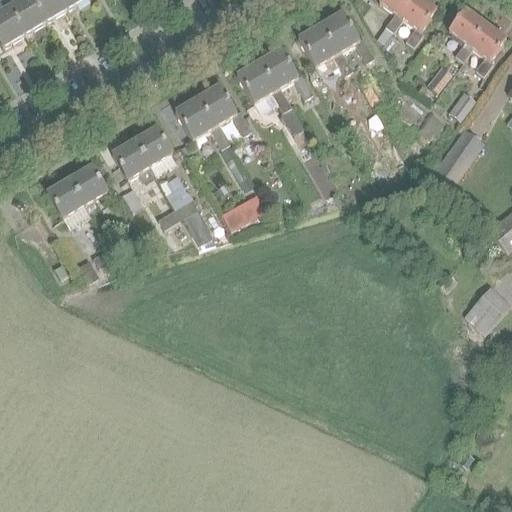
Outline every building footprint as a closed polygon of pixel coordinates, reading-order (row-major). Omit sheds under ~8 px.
[(0,0),(0,2),(23,42),(45,29),(27,0),(22,0),(23,2),(10,9),(4,0),(0,0)] [(27,0),(45,29),(67,16),(56,0),(27,0)] [(56,0),(67,16),(89,3),(87,0),(56,0)] [(385,34),(388,36),(414,1),(412,0),(383,0),(377,9),(393,21),(384,33),(385,34)] [(414,1),(388,36),(392,39),(401,26),(413,35),(404,48),(412,54),(423,40),(419,37),(435,16),(414,1)] [(0,53),(1,55),(23,42),(0,2),(0,11),(2,14),(0,15),(0,53)] [(460,66),(485,32),(463,16),(447,38),(463,50),(454,61),(460,66)] [(318,31),(347,80),(352,78),(341,59),(353,52),(364,70),(374,64),(362,44),(358,46),(341,17),(318,31)] [(342,83),(347,80),(318,31),(296,44),(314,75),(332,64),(342,83)] [(460,66),(462,67),(470,55),(483,64),(473,77),(482,83),(492,69),(489,66),(504,45),(485,32),(460,66)] [(388,36),(385,34),(377,44),(384,49),(392,39),(388,36)] [(391,58),(400,45),(393,39),(383,52),(391,58)] [(257,67),(286,117),(290,114),(280,96),(292,88),(303,107),(312,102),(300,80),(296,82),(279,54),(257,67)] [(283,119),(286,117),(257,67),(234,80),(252,111),(270,101),(281,120),(283,119)] [(441,71),(426,90),(437,98),(451,79),(441,71)] [(195,103),(224,153),(229,151),(218,132),(230,125),(241,143),(251,138),(239,116),(234,119),(218,91),(195,103)] [(410,97),(399,110),(416,125),(427,112),(410,97)] [(462,97),(447,118),(460,127),(475,106),(462,97)] [(219,156),(224,153),(195,103),(173,116),(191,148),(209,138),(219,156)] [(281,120),(280,120),(293,141),(304,135),(291,114),(290,114),(286,117),(283,119),(281,120)] [(149,174),(150,174),(172,161),(156,132),(132,146),(149,174)] [(483,150),(462,135),(425,187),(446,202),(483,150)] [(125,188),(138,180),(142,188),(154,181),(150,174),(149,174),(132,146),(109,160),(125,188)] [(236,164),(229,151),(219,156),(227,169),(236,164)] [(68,184),(85,213),(108,199),(91,171),(68,184)] [(237,184),(239,188),(244,197),(253,192),(246,179),(237,184)] [(61,227),(85,213),(68,184),(44,198),(61,227)] [(187,197),(170,206),(175,215),(181,226),(197,253),(212,244),(198,216),(187,197)] [(265,219),(256,201),(221,220),(231,238),(265,219)] [(175,215),(157,226),(162,235),(163,236),(181,226),(175,215)] [(511,217),(487,239),(496,249),(506,261),(511,255),(511,217)] [(126,244),(91,265),(97,275),(132,254),(126,244)] [(67,280),(61,270),(54,274),(60,285),(67,280)] [(445,298),(456,287),(446,276),(435,288),(445,298)] [(489,293),(463,322),(484,340),(510,311),(489,293)] [(464,458),(457,468),(466,474),(473,464),(464,458)]
